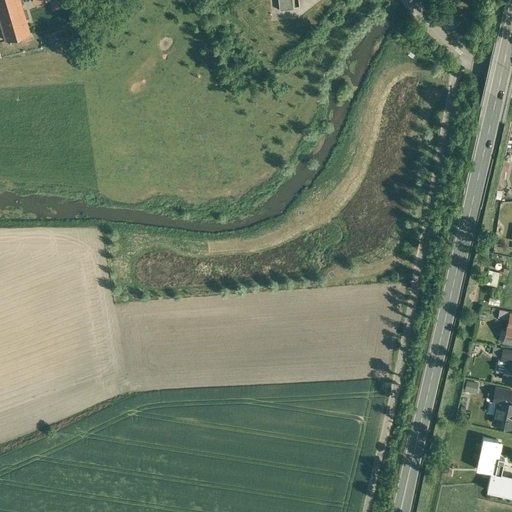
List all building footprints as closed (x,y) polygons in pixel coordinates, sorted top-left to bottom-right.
[(20,0),(0,0),(0,21),(6,40),(30,33),(20,0)] [(292,0),(278,0),(280,9),(294,8),(292,0)] [(511,312),(500,309),(499,315),(510,317),(511,312)] [(504,348),(494,346),(492,353),(502,355),(504,348)] [(511,349),(504,348),(502,355),(501,359),(508,361),(508,360),(511,360),(511,349)] [(511,360),(508,360),(508,361),(507,365),(505,365),(503,374),(505,374),(504,379),(511,381),(511,360)] [(511,393),(511,390),(496,387),(494,397),(499,398),(499,400),(510,402),(511,393)] [(511,402),(510,402),(499,400),(494,423),(511,427),(511,402)] [(500,441),(483,437),(476,469),(494,473),(500,441)] [(504,459),(498,457),(495,473),(501,474),(504,459)] [(511,480),(490,475),(487,490),(511,495),(511,480)]
